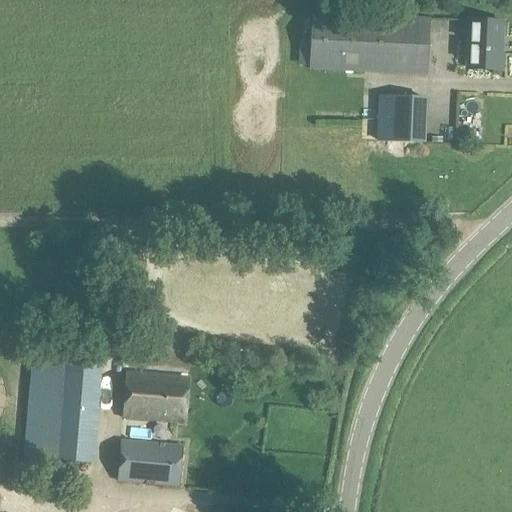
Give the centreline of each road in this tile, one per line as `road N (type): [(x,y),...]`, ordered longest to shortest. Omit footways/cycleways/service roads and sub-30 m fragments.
road 1 (track): [(494,228),(0,222)]
road 2 (tertiary): [(352,511),(370,402),(394,344),(511,212)]
